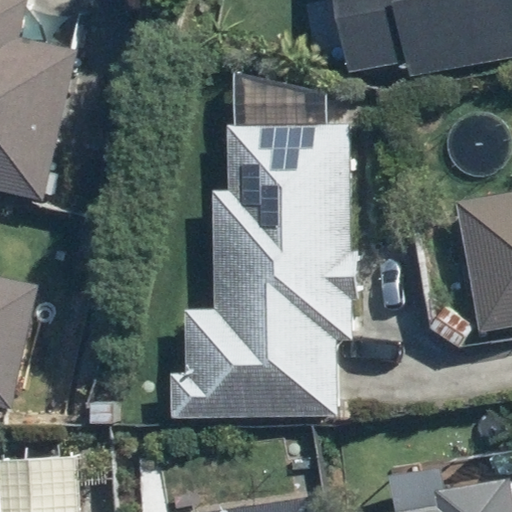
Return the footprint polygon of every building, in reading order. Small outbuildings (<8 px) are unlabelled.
[(0,0),(0,187),(52,200),(97,7),(66,0),(0,0)] [(405,82),(511,58),(511,0),(332,0),(347,69),(400,57),(405,82)] [(173,414),(338,413),(337,337),(367,337),(366,250),(356,250),(355,120),(231,121),(232,189),(216,189),(217,307),(187,307),(187,369),(173,369),(173,414)] [(475,332),(511,325),(511,194),(452,205),(475,332)] [(0,408),(10,410),(38,287),(0,278),(0,408)] [(511,511),(511,451),(386,476),(392,511),(511,511)] [(0,511),(83,511),(80,456),(0,460),(0,466),(3,507),(0,507),(0,511)] [(316,511),(314,495),(230,511),(316,511)]
